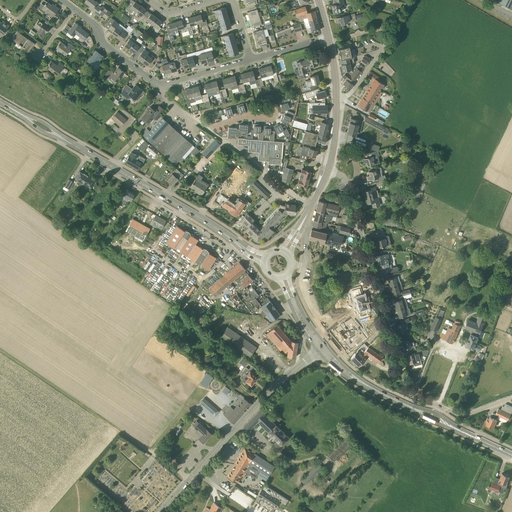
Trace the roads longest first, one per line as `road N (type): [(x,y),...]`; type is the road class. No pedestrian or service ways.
road 1 (residential): [(327,170),(345,177),(411,393)]
road 2 (track): [(187,480),(0,350)]
road 3 (tertiary): [(160,511),(317,350)]
road 4 (primary): [(237,244),(57,135)]
road 5 (residential): [(285,189),(162,97),(161,84)]
road 6 (unclassified): [(337,99),(347,98),(413,0)]
